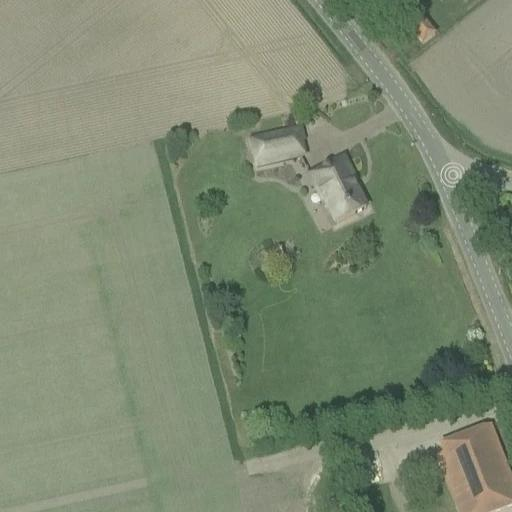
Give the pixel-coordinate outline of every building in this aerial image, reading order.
[(416,17),(404,26),(420,47),(433,37),(416,17)] [(299,130),(247,142),(253,171),(300,160),(297,146),(302,145),(299,130)] [(323,206),(324,209),(333,227),(364,211),(350,184),(352,183),(341,161),(305,180),(318,208),(323,206)] [(282,261),(275,248),(261,256),(268,268),(282,261)] [(462,451),(437,460),(436,461),(455,511),(501,511),(511,508),(511,491),(488,430),(459,441),(462,451)]
